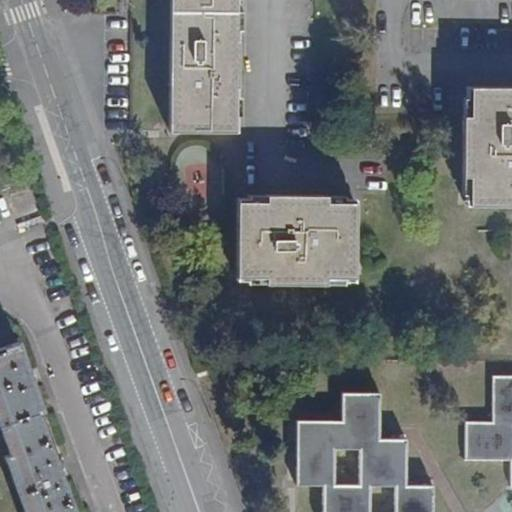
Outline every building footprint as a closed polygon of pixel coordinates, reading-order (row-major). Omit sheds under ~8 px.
[(169,0),(168,132),(233,132),(233,88),(236,88),(236,42),(234,42),(234,0),(169,0)] [(468,175),(467,205),(511,205),(511,88),(469,88),(469,117),(460,116),(459,175),(468,175)] [(266,202),(236,202),(236,277),(266,278),(266,284),(325,284),(325,277),(355,277),(355,203),(326,202),(326,194),(266,194),(266,202)] [(41,410),(16,342),(0,348),(0,425),(11,454),(4,456),(24,511),(72,511),(37,412),(41,410)] [(511,375),(492,376),(491,422),(463,422),(463,459),(508,459),(508,487),(511,487),(511,375)] [(430,511),(430,485),(404,486),(404,439),(378,439),(378,394),(340,393),(340,420),(296,420),(295,485),(321,485),(320,511),(430,511)]
